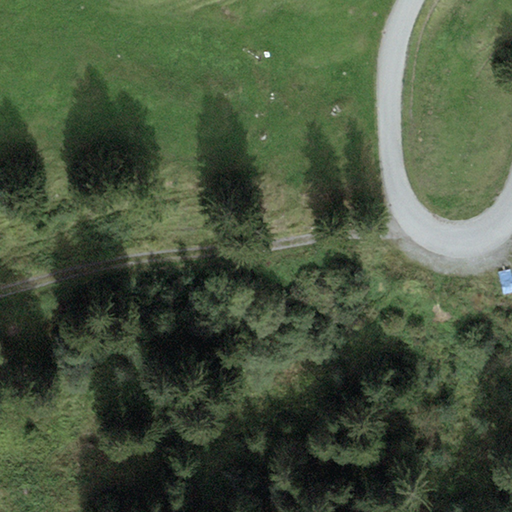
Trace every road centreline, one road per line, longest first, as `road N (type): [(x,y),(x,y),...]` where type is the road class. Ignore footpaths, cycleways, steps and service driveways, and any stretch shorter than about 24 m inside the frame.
road 1 (track): [(0,290),(139,256),(390,233),(412,220)]
road 2 (residential): [(511,203),(484,235),(446,240),(412,220),(389,178),(393,37),(411,0)]
